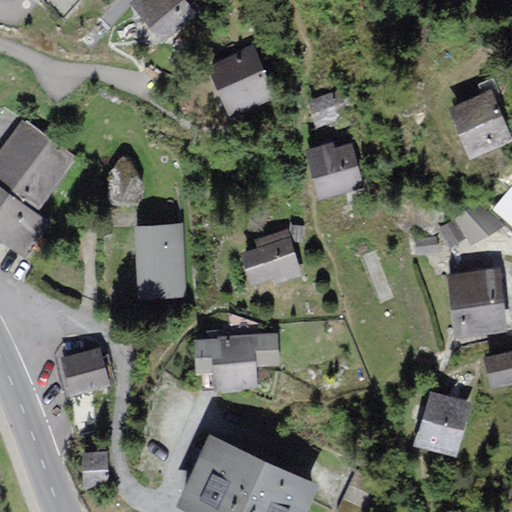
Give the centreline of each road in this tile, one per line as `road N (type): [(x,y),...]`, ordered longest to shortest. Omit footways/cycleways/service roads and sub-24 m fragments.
road 1 (residential): [(0,321),(43,316),(106,332),(121,351),(121,471),(138,503),(156,511)]
road 2 (track): [(163,511),(206,421),(337,476)]
road 3 (secondary): [(61,511),(0,364)]
